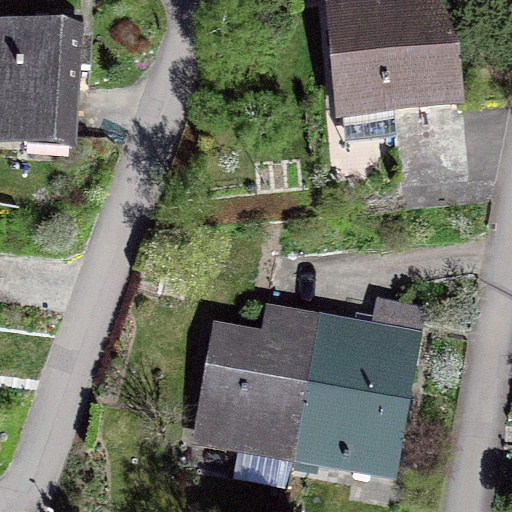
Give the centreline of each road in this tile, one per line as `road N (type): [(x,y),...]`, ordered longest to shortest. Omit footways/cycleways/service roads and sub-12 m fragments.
road 1 (residential): [(201,0),(29,494),(10,511)]
road 2 (residential): [(511,244),(465,511)]
